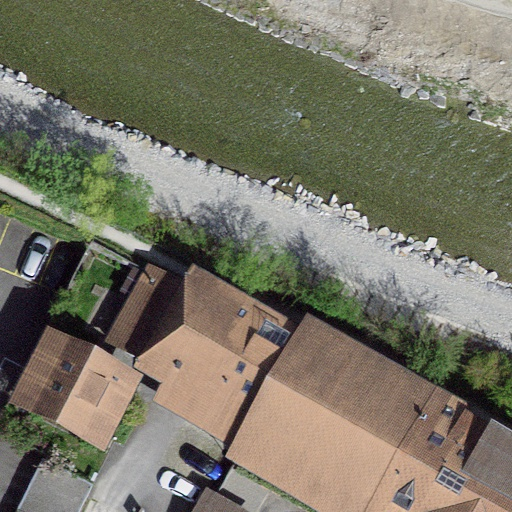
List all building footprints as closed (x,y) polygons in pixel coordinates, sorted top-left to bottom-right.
[(112,347),(251,433),(307,343),(147,276),(112,347)] [(511,511),(511,450),(316,329),(307,343),(251,433),(379,511),(511,511)] [(134,392),(56,352),(28,406),(95,440),(103,424),(115,430),(134,392)] [(43,461),(30,486),(80,511),(92,486),(43,461)] [(30,486),(17,511),(79,511),(80,511),(30,486)] [(234,511),(204,494),(193,511),(234,511)]
